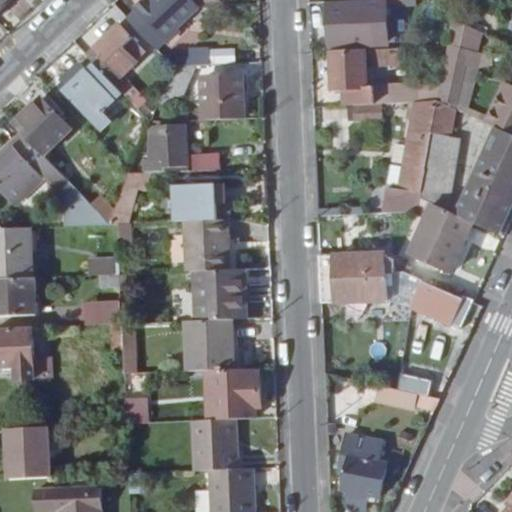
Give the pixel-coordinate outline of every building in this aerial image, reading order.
[(0,0),(0,12),(12,0),(0,0)] [(192,0),(148,0),(137,11),(138,12),(130,20),(158,49),(167,41),(169,43),(183,30),(180,27),(200,8),(192,0)] [(384,0),(356,2),(356,6),(330,8),(332,47),(387,44),(384,0)] [(423,0),(394,0),(389,0),(390,9),(416,8),(416,13),(424,12),(423,0)] [(467,67),(473,52),(480,32),(456,21),(451,46),(440,102),(458,110),(467,67)] [(89,57),(96,65),(116,85),(136,66),(124,54),(136,43),(121,26),(89,57)] [(190,63),(211,62),(211,47),(190,48),(190,63)] [(368,66),(388,65),(389,63),(398,63),(397,59),(412,59),(411,48),(367,51),(368,66)] [(369,88),(368,66),(367,51),(332,53),(334,90),(354,89),(355,107),(356,107),(386,105),(394,105),(393,86),(369,88)] [(484,56),(473,52),(467,67),(480,70),(484,56)] [(90,71),(82,63),(66,78),(73,86),(90,71)] [(96,65),(90,71),(73,86),(67,93),(103,131),(113,121),(105,113),(124,94),(116,85),(96,65)] [(175,69),(161,102),(171,106),(176,96),(184,100),(197,67),(175,69)] [(210,121),(246,120),(244,76),(213,77),(214,89),(209,89),(210,121)] [(500,130),(511,135),(511,84),(506,82),(487,123),(500,130)] [(180,109),(184,100),(176,96),(171,106),(180,109)] [(46,157),(73,130),(44,99),(16,126),(22,133),(46,157)] [(421,195),(433,137),(439,103),(417,104),(408,147),(397,144),(392,162),(404,164),(400,191),(421,195)] [(387,120),(386,105),(356,107),(357,121),(387,120)] [(156,128),(156,132),(152,133),(154,173),(189,172),(187,126),(156,128)] [(511,135),(500,130),(460,216),(475,223),(505,237),(511,220),(511,135)] [(46,157),(22,133),(0,154),(0,186),(18,206),(46,178),(66,199),(67,227),(112,225),(69,181),(46,157)] [(459,141),(433,137),(421,195),(421,198),(434,205),(448,211),(459,141)] [(195,156),(196,172),(222,171),(221,155),(195,156)] [(78,172),(69,181),(112,225),(117,211),(78,172)] [(130,174),(117,211),(112,225),(119,225),(130,224),(139,190),(148,192),(152,174),(130,174)] [(228,220),(226,186),(159,189),(159,212),(176,212),(176,222),(228,220)] [(460,216),(448,211),(434,205),(412,256),(452,275),(475,223),(460,216)] [(196,272),(230,271),(228,220),(176,222),(178,273),(196,272)] [(0,281),(35,280),(32,229),(0,230),(0,281)] [(389,302),(387,257),(387,254),(320,256),(322,304),(389,302)] [(398,261),(387,257),(389,302),(412,308),(424,282),(404,273),(398,273),(398,261)] [(121,277),(121,260),(91,261),(92,278),(121,277)] [(246,270),(230,271),(196,272),(198,321),(230,320),(248,319),(246,270)] [(121,277),(92,278),(88,278),(88,289),(122,288),(121,277)] [(37,280),(35,280),(0,281),(0,317),(38,315),(37,280)] [(462,329),(474,304),(475,301),(465,296),(463,301),(424,282),(412,308),(450,326),(451,324),(462,329)] [(88,326),(124,324),(123,302),(87,304),(88,326)] [(230,320),(198,321),(188,321),(190,373),(211,372),(237,371),(236,352),(232,353),(230,320)] [(34,328),(0,329),(0,367),(17,367),(17,380),(36,379),(35,360),(34,328)] [(51,360),(35,360),(36,379),(52,379),(51,360)] [(211,372),(212,401),(224,401),(223,376),(255,375),(255,370),(237,371),(211,372)] [(224,401),(212,401),(213,421),(237,420),(247,420),(247,408),(257,408),(263,408),(262,374),(255,375),(223,376),(224,401)] [(429,397),(433,383),(402,376),(399,390),(429,397)] [(147,399),(127,400),(128,424),(148,423),(147,399)] [(247,408),(247,420),(257,419),(257,408),(247,408)] [(197,471),(213,471),(239,470),(237,420),(196,422),(197,471)] [(51,477),(48,427),(7,428),(10,478),(51,477)] [(362,439),(344,435),(335,471),(343,474),(340,490),(345,491),(341,507),(359,511),(362,501),(369,503),(370,497),(376,498),(383,465),(376,463),(381,442),(362,438),(362,439)] [(255,511),(254,469),(239,470),(213,471),(214,511),(255,511)] [(103,511),(103,488),(36,490),(36,511),(103,511)]
